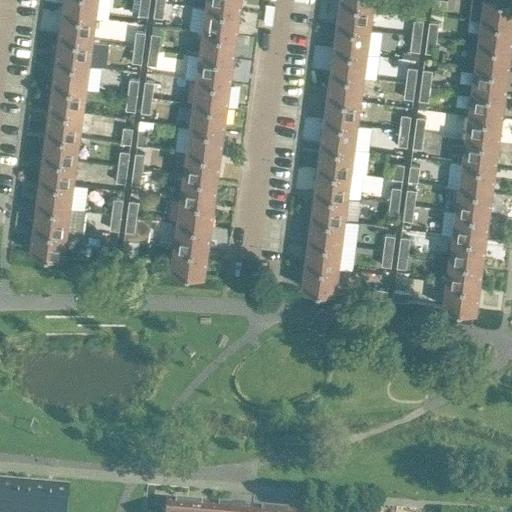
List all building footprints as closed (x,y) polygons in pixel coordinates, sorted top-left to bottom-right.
[(97,15),(99,0),(64,0),(63,11),(97,15)] [(149,14),(150,0),(141,0),(139,13),(149,14)] [(164,16),(166,0),(156,0),(155,15),(164,16)] [(241,10),(242,0),(207,0),(207,5),(241,10)] [(371,28),(374,4),(343,0),(340,0),(338,24),(371,28)] [(511,22),(511,0),(484,0),(482,19),(511,22)] [(238,34),(241,10),(207,5),(204,29),(238,34)] [(94,39),(97,15),(63,11),(60,34),(94,39)] [(425,19),(424,19),(415,18),(413,33),(423,34),(425,19)] [(511,46),(511,22),(482,19),(479,42),(511,46)] [(438,36),(439,27),(440,21),(430,20),(428,35),(438,36)] [(368,52),(371,28),(338,24),(335,47),(368,52)] [(147,31),(146,30),(137,29),(135,44),(145,46),(147,31)] [(235,57),(238,34),(204,29),(201,53),(235,57)] [(162,33),(153,31),(152,31),(150,46),(160,47),(162,33)] [(421,50),(423,34),(413,33),(411,49),(421,50)] [(60,34),(57,59),(102,65),(107,65),(110,41),(94,39),(60,34)] [(436,52),(438,36),(428,35),(426,50),(436,52)] [(509,71),(511,49),(511,46),(479,42),(476,66),(509,71)] [(142,61),(145,46),(135,44),(133,60),(142,61)] [(158,63),(160,47),(150,46),(148,62),(158,63)] [(365,75),(368,52),(335,47),(332,71),(365,75)] [(232,82),(235,57),(201,53),(198,77),(232,82)] [(57,59),(54,83),(87,88),(99,89),(102,65),(57,59)] [(418,66),(409,65),(407,81),(416,82),(418,66)] [(506,94),(509,71),(476,66),(473,90),(506,94)] [(434,68),(424,67),(422,83),(431,84),(434,68)] [(362,99),(365,75),(332,71),(329,95),(362,99)] [(140,78),(131,77),(129,93),(138,94),(140,78)] [(229,105),(232,82),(198,77),(195,101),(229,105)] [(155,80),(146,79),(144,94),(153,95),(155,80)] [(407,81),(404,104),(413,106),(414,97),(416,82),(407,81)] [(84,112),(87,88),(54,83),(51,107),(84,112)] [(429,99),(431,84),(422,83),(420,98),(429,99)] [(503,118),(506,94),(473,90),(469,113),(503,118)] [(136,109),(138,94),(129,93),(127,108),(136,109)] [(151,111),(153,95),(144,94),(142,110),(151,111)] [(359,123),(362,99),(329,95),(326,119),(359,123)] [(225,130),(229,105),(195,101),(191,126),(225,130)] [(81,136),(84,112),(51,107),(47,132),(81,136)] [(412,114),(402,113),(400,129),(410,130),(412,114)] [(500,142),(503,118),(469,113),(466,137),(500,142)] [(427,116),(418,115),(416,131),(425,132),(427,116)] [(356,147),(359,123),(326,119),(323,143),(356,147)] [(134,126),(133,126),(124,125),(122,141),(132,142),(134,126)] [(222,154),(225,130),(191,126),(188,150),(222,154)] [(149,128),(140,127),(137,143),(147,144),(149,128)] [(408,145),(410,130),(400,129),(398,144),(408,145)] [(423,147),(425,132),(416,131),(414,146),(423,147)] [(78,160),(81,136),(47,132),(44,156),(78,160)] [(497,167),(500,142),(466,137),(463,162),(497,167)] [(353,172),(356,147),(323,143),(319,168),(353,172)] [(131,150),(130,150),(121,149),(119,166),(128,167),(131,150)] [(219,178),(222,154),(188,150),(185,174),(219,178)] [(144,168),(146,152),(136,151),(134,167),(144,168)] [(75,184),(78,160),(44,156),(41,179),(75,184)] [(406,162),(405,162),(396,161),(394,177),(403,178),(406,162)] [(493,192),(497,167),(463,162),(460,187),(493,192)] [(421,164),(412,163),(411,163),(409,179),(419,180),(421,164)] [(127,181),(128,167),(119,166),(117,180),(127,181)] [(142,183),(144,168),(134,167),(132,182),(142,183)] [(350,196),(353,172),(319,168),(316,192),(350,196)] [(216,201),(219,178),(185,174),(182,197),(216,201)] [(72,207),(75,184),(41,179),(38,202),(72,207)] [(402,186),(393,185),(391,200),(400,202),(402,186)] [(418,188),(408,187),(406,202),(416,203),(418,188)] [(490,215),(493,192),(460,187),(457,210),(490,215)] [(347,220),(350,196),(316,192),(313,216),(347,220)] [(124,198),(124,197),(115,196),(113,212),(122,214),(124,198)] [(213,225),(216,201),(182,197),(179,221),(213,225)] [(140,200),(130,198),(128,214),(137,215),(140,200)] [(398,217),(400,202),(391,200),(389,216),(398,217)] [(68,231),(72,207),(38,202),(35,227),(68,231)] [(413,219),(416,203),(406,202),(404,218),(413,219)] [(487,239),(490,215),(457,210),(454,234),(487,239)] [(120,229),(122,214),(113,212),(111,227),(120,229)] [(135,231),(137,215),(128,214),(126,230),(135,231)] [(344,243),(347,220),(313,216),(310,239),(344,243)] [(210,249),(213,225),(179,221),(176,244),(210,249)] [(65,255),(68,231),(35,227),(32,250),(65,255)] [(394,250),(396,234),(386,232),(384,249),(394,250)] [(484,263),(487,239),(454,234),(451,258),(484,263)] [(411,236),(402,235),(400,251),(409,252),(411,236)] [(341,268),(344,243),(310,239),(307,264),(341,268)] [(206,275),(210,249),(176,244),(173,271),(206,275)] [(392,265),(394,250),(384,249),(383,263),(392,265)] [(116,262),(117,252),(101,250),(100,260),(116,262)] [(407,266),(409,252),(400,251),(397,265),(407,266)] [(138,255),(123,253),(121,263),(137,265),(138,255)] [(481,287),(484,263),(451,258),(448,282),(481,287)] [(338,292),(341,268),(307,264),(304,288),(338,292)] [(478,310),(481,287),(448,282),(445,306),(478,310)] [(388,298),(389,288),(373,286),(372,296),(388,298)] [(410,291),(395,289),(394,289),(393,298),(409,301),(410,291)] [(0,511),(20,511),(22,491),(1,489),(0,497),(0,511)] [(42,511),(44,493),(22,491),(20,511),(42,511)] [(64,511),(66,494),(44,493),(42,511),(64,511)]
